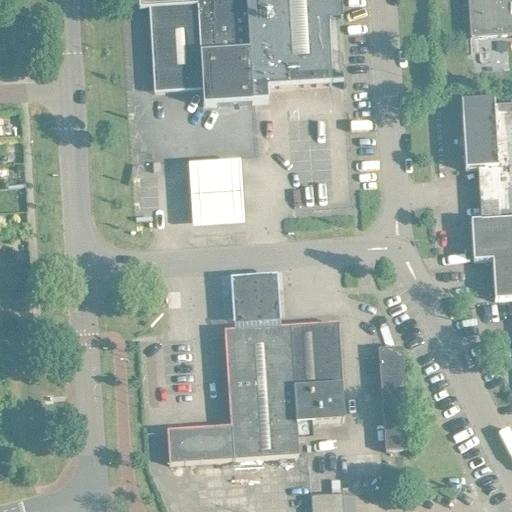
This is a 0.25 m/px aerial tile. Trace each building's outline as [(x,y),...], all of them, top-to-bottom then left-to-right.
[(346,0),(144,0),(145,6),(146,6),(146,4),(154,4),(160,90),(208,87),(209,103),(274,99),(273,86),(337,82),(333,20),(347,20),(346,0)] [(511,32),(511,0),(473,0),(476,35),(511,32)] [(485,203),(486,218),(511,216),(511,102),(500,103),(499,97),(467,99),(471,167),(483,166),(484,188),(487,187),(488,203),(485,203)] [(246,161),(194,165),(199,229),(251,225),(246,161)] [(511,216),(486,218),(477,219),(479,259),(497,258),(499,298),(511,296),(511,216)]
